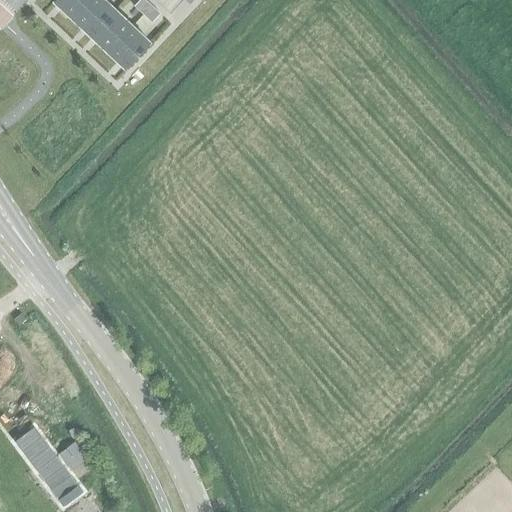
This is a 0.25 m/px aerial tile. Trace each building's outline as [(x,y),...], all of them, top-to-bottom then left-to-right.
[(70,22),(90,0),(57,0),(52,5),(70,22)] [(103,0),(90,0),(70,22),(87,38),(114,10),(103,0)] [(142,16),(150,7),(142,0),(139,0),(133,8),(142,16)] [(150,7),(142,16),(150,24),(159,15),(150,7)] [(114,10),(87,38),(105,55),(131,26),(114,10)] [(131,26),(105,55),(122,71),(149,43),(131,26)] [(21,436),(3,452),(49,507),(68,491),(21,436)]
